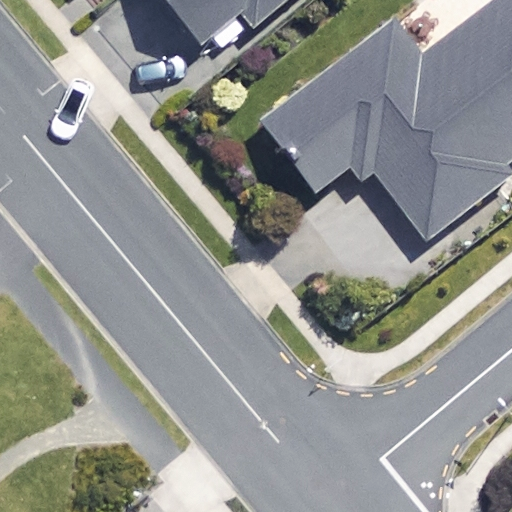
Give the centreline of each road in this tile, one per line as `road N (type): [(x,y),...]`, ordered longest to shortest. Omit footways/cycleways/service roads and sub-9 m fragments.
road 1 (residential): [(0,107),(327,501)]
road 2 (residential): [(511,350),(327,501)]
